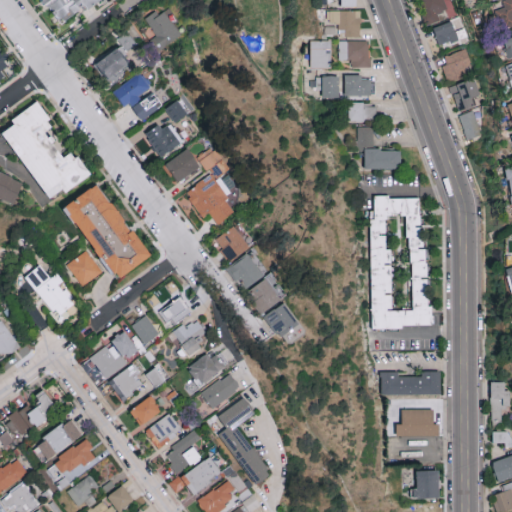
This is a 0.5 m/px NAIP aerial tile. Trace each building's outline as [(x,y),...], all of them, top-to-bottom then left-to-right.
[(41,0),(59,26),(98,0),(41,0)] [(416,0),(427,26),(440,20),(438,14),(447,11),(442,0),(416,0)] [(511,0),(509,0),(490,8),(499,31),(511,25),(511,0)] [(183,32),(171,16),(168,18),(160,8),(144,20),(165,47),(183,32)] [(359,36),(359,11),(329,11),(329,24),(339,24),(339,36),(359,36)] [(458,40),(451,21),(431,29),(438,47),(458,40)] [(505,60),(511,57),(511,29),(507,31),(510,41),(500,45),(505,60)] [(330,41),(310,41),(310,67),(330,67),(330,41)] [(368,42),(339,42),(339,60),(348,60),(348,67),(368,67),(368,42)] [(104,80),(130,62),(119,46),(93,64),(104,80)] [(0,79),(6,75),(0,67),(9,61),(0,47),(0,79)] [(446,81),(473,71),(465,49),(439,58),(446,81)] [(162,105),(138,73),(113,91),(137,124),(162,105)] [(343,96),(372,96),(372,75),(343,75),(343,96)] [(316,98),(337,98),(337,76),(316,76),(316,98)] [(471,97),(479,95),(474,79),(449,87),(457,112),(474,106),(471,97)] [(163,110),(174,124),(186,113),(176,100),(163,110)] [(48,203),(89,176),(73,151),(62,158),(46,132),(53,127),(37,102),(10,120),(13,124),(2,132),(48,203)] [(347,122),(375,122),(374,103),(347,103),(347,122)] [(468,141),(482,135),(472,111),(457,117),(468,141)] [(159,157),(179,144),(162,118),(141,132),(159,157)] [(399,169),(399,149),(372,149),(372,127),(356,127),(357,152),(363,152),(363,170),(399,169)] [(162,167),(176,184),(199,167),(186,149),(162,167)] [(219,162),(212,150),(199,158),(206,170),(219,162)] [(201,219),(210,214),(216,224),(234,212),(213,178),(226,171),(223,165),(216,170),(217,172),(184,192),(201,219)] [(0,200),(12,206),(22,183),(0,172),(0,200)] [(64,205),(113,281),(148,258),(99,182),(64,205)] [(373,196),(389,196),(389,198),(419,197),(420,228),(424,228),(424,248),(426,248),(427,307),(431,307),(431,326),(402,327),(402,330),(370,331),(368,220),(373,220),(373,196)] [(248,246),(232,226),(212,243),(229,262),(248,246)] [(65,266),(83,287),(102,272),(84,251),(65,266)] [(244,291),(266,270),(247,251),(226,272),(244,291)] [(24,278),(56,317),(76,301),(54,274),(50,278),(39,266),(24,278)] [(245,294),(260,315),(286,296),(271,275),(245,294)] [(190,312),(179,298),(165,309),(160,302),(150,309),(166,330),(190,312)] [(295,322),(282,303),(262,318),(276,336),(295,322)] [(61,321),(76,314),(72,307),(57,315),(61,321)] [(131,325),(144,344),(158,335),(145,316),(131,325)] [(190,319),(171,334),(189,356),(203,345),(194,334),(199,330),(190,319)] [(19,347),(0,320),(0,354),(3,359),(19,347)] [(139,351),(123,330),(87,359),(104,379),(139,351)] [(186,369),(193,380),(185,386),(191,393),(224,369),(210,350),(186,369)] [(131,365),(108,383),(122,401),(145,384),(131,365)] [(154,388),(164,380),(154,368),(144,376),(154,388)] [(439,395),(439,372),(380,372),(380,395),(439,395)] [(239,389),(228,374),(200,394),(211,409),(239,389)] [(490,422),(505,422),(505,382),(490,382),(490,422)] [(22,436),(59,411),(44,389),(34,396),(38,403),(32,408),(29,403),(4,419),(14,433),(18,430),(22,436)] [(129,412),(140,426),(160,409),(148,395),(129,412)] [(217,434),(254,485),(269,474),(235,427),(254,413),(243,398),(216,417),(225,429),(217,434)] [(395,424),(395,436),(437,436),(437,410),(400,410),(400,424),(395,424)] [(156,449),(181,431),(169,414),(144,432),(156,449)] [(81,434),(68,418),(31,446),(44,463),(81,434)] [(200,458),(192,446),(200,440),(194,431),(161,454),(175,475),(200,458)] [(511,432),(491,432),(491,448),(511,448),(511,432)] [(52,462),(64,479),(97,455),(85,438),(52,462)] [(511,454),(489,463),(496,482),(511,476),(511,454)] [(0,467),(0,493),(27,473),(15,457),(0,467)] [(169,484),(175,493),(185,486),(191,495),(221,475),(208,457),(169,484)] [(438,498),(438,471),(413,471),(413,498),(438,498)] [(67,491),(79,509),(101,494),(89,476),(67,491)] [(204,511),(219,511),(239,498),(227,480),(197,501),(204,511)] [(0,500),(8,511),(27,511),(38,505),(23,483),(0,500)] [(490,492),(496,511),(503,511),(511,509),(511,487),(511,485),(490,492)] [(117,511),(133,502),(123,487),(86,511),(117,511)]
